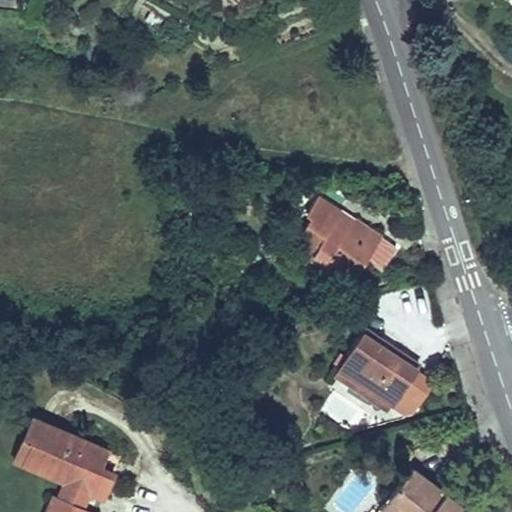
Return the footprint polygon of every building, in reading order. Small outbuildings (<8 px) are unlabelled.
[(338,216),(341,211),(317,196),(305,215),(310,217),(305,225),(307,231),(298,245),(311,254),(312,261),(334,275),(342,274),(344,270),(355,277),(382,236),(355,218),(350,224),(338,216)] [(343,210),(341,211),(338,216),(350,224),(355,218),(343,210)] [(228,313),(224,295),(202,300),(206,318),(228,313)] [(434,384),(417,372),(418,370),(394,354),(392,358),(386,355),(389,351),(367,335),(341,372),(393,407),(392,408),(410,420),(434,384)] [(392,408),(393,407),(341,372),(337,378),(388,414),(392,408)] [(32,442),(22,463),(64,482),(57,497),(52,496),(45,511),(91,511),(82,508),(88,492),(102,498),(113,472),(100,466),(107,449),(32,417),(23,438),(32,442)] [(13,459),(22,463),(32,442),(23,438),(13,459)] [(454,511),(461,503),(412,465),(377,511),(378,511),(454,511)] [(300,489),(317,484),(313,470),(297,475),(300,489)]
